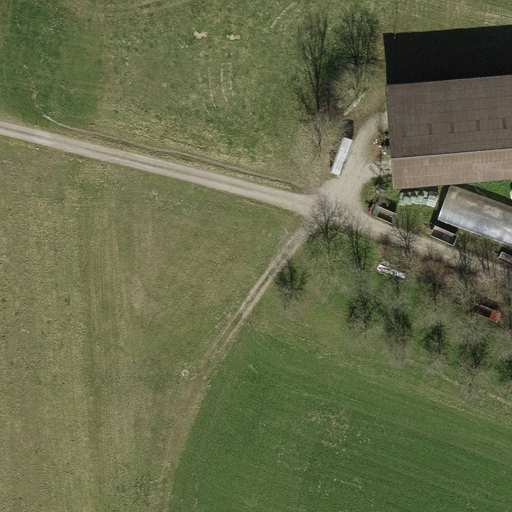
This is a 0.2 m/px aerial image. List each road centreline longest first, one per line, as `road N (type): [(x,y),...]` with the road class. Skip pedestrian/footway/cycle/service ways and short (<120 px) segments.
road 1 (track): [(166,511),(183,412),(229,330),(323,210)]
road 2 (track): [(0,127),(323,210)]
road 3 (track): [(323,210),(511,276)]
